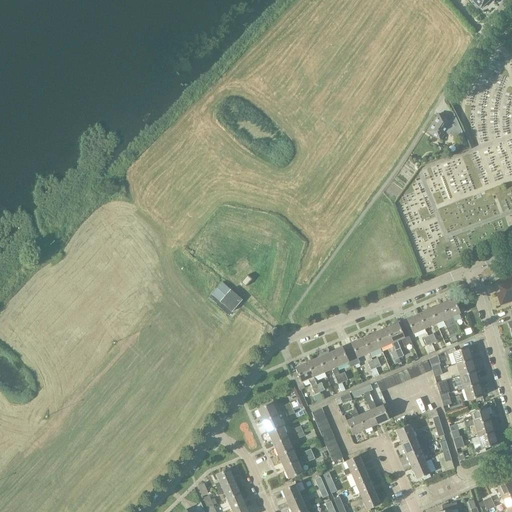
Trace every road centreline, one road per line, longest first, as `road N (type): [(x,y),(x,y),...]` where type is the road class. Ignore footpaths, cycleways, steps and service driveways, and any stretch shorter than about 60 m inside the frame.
road 1 (unclassified): [(210,432),(273,345),(468,270)]
road 2 (residential): [(416,511),(382,437),(347,451),(327,405)]
road 3 (residential): [(511,410),(468,270)]
